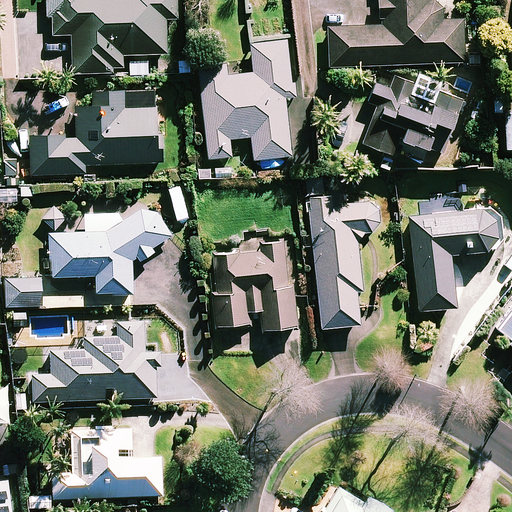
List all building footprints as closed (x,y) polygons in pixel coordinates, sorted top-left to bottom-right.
[(125,68),(125,74),(151,73),(150,51),(169,50),(167,16),(179,15),(178,0),(54,0),(57,32),(73,31),(75,71),(125,68)] [(436,0),(380,0),(381,22),(330,23),(331,63),(466,59),(464,16),(443,16),(443,7),(436,0)] [(511,15),(502,22),(511,35),(511,15)] [(298,93),(292,37),(252,41),(254,69),(201,73),(209,155),(233,153),(231,135),(252,132),(254,156),(291,152),(286,94),(298,93)] [(482,67),(461,66),(461,81),(482,82),(482,67)] [(415,79),(395,73),(391,85),(375,80),(367,102),(377,106),(364,142),(394,153),(400,135),(444,150),(463,96),(440,88),(437,99),(411,90),(415,79)] [(87,161),(166,159),(165,106),(159,107),(159,85),(94,87),(94,101),(77,101),(78,129),(32,130),(33,171),(87,169),(87,161)] [(358,229),(373,228),(381,218),(374,198),(348,200),(346,179),(326,181),(327,193),(309,195),(322,324),(361,320),(358,286),(363,285),(358,229)] [(17,186),(0,185),(0,199),(16,200),(17,186)] [(134,291),(133,257),(138,253),(141,258),(156,248),(153,243),(172,230),(148,196),(131,209),(87,210),(87,228),(50,230),(52,276),(94,275),(95,292),(134,291)] [(71,213),(57,200),(43,214),(57,227),(71,213)] [(496,205),(411,211),(417,304),(456,302),(452,249),(499,245),(499,241),(500,239),(502,237),(503,235),(504,232),(505,230),(506,227),(506,225),(506,222),(505,220),(504,217),(503,215),(502,213),(500,211),(498,209),(496,208),(496,205)] [(287,278),(285,237),(246,239),(247,249),(213,251),(217,321),(252,319),(252,306),(261,306),(262,324),(297,322),(295,278),(287,278)] [(40,278),(6,278),(5,305),(39,305),(40,278)] [(511,306),(497,327),(511,338),(511,357),(507,364),(511,368),(511,306)] [(28,374),(29,400),(103,399),(103,387),(113,387),(113,398),(155,398),(154,351),(143,351),(143,316),(85,317),(86,348),(50,349),(51,373),(28,374)] [(131,457),(130,427),(71,429),(72,472),(52,473),(53,498),(161,495),(160,456),(131,457)] [(387,511),(389,508),(365,494),(362,500),(334,484),(318,511),(387,511)] [(51,495),(29,495),(29,507),(51,506),(51,495)]
